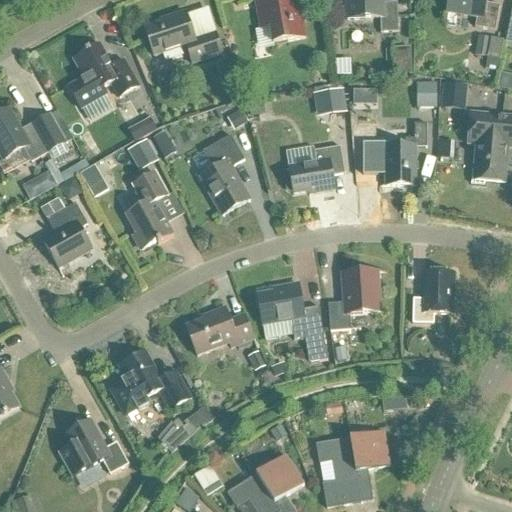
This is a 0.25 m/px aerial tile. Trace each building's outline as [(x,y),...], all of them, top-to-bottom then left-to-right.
[(274,48),(306,42),(300,7),(290,9),(288,0),(255,0),(261,33),(271,31),(274,48)] [(381,36),(399,36),(398,20),(398,10),(384,10),(383,0),(343,0),(344,5),(346,5),(347,23),(380,22),(381,36)] [(448,0),(446,14),(477,19),(475,31),(496,34),(500,9),(488,7),(488,0),(448,0)] [(193,68),(223,58),(216,37),(195,44),(186,16),(169,21),(170,24),(145,32),(154,61),(187,50),(193,68)] [(490,41),(478,39),(474,59),(487,61),(490,41)] [(111,87),(117,97),(119,102),(139,90),(125,64),(112,71),(99,49),(90,54),(89,53),(86,55),(86,56),(74,63),(74,64),(77,63),(87,80),(69,91),(81,113),(107,98),(103,92),(111,87)] [(392,76),(409,75),(408,49),(390,50),(392,76)] [(511,77),(498,75),(495,90),(511,93),(511,77)] [(417,112),(437,112),(437,87),(417,87),(417,112)] [(449,111),(462,111),(462,87),(449,87),(449,111)] [(360,105),(377,105),(377,89),(360,89),(360,105)] [(332,117),(346,115),(343,93),(328,95),(332,117)] [(250,109),(252,120),(265,118),(263,107),(250,109)] [(10,112),(0,117),(0,158),(3,165),(25,153),(32,166),(66,147),(51,119),(23,135),(10,112)] [(234,134),(248,126),(241,113),(227,122),(234,134)] [(511,151),(511,121),(471,118),(468,148),(479,149),(478,165),(476,165),(475,174),(472,174),(471,187),(485,188),(485,185),(504,187),(507,161),(505,161),(506,151),(511,151)] [(135,146),(156,134),(150,123),(129,134),(135,146)] [(415,151),(427,151),(427,128),(415,128),(415,142),(405,142),(405,150),(386,150),(386,190),(415,190),(415,151)] [(223,221),(250,205),(231,172),(245,164),(231,140),(204,155),(214,174),(201,181),(223,221)] [(139,175),(158,164),(147,144),(128,154),(139,175)] [(454,162),(455,147),(439,145),(437,160),(454,162)] [(345,178),(341,151),(315,155),(314,151),(286,156),(289,171),(291,186),(288,187),(286,190),(286,194),(290,195),(293,196),(294,199),(315,195),(316,198),(336,195),(333,180),(345,178)] [(49,175),(51,178),(58,190),(73,181),(69,173),(61,178),(53,163),(52,164),(45,168),(49,175)] [(86,164),(69,173),(73,181),(90,171),(86,164)] [(33,189),(39,200),(58,190),(51,178),(33,189)] [(158,249),(173,240),(155,207),(167,200),(154,178),(134,189),(145,209),(127,219),(137,238),(134,240),(142,254),(157,246),(158,249)] [(68,205),(83,197),(74,182),(59,190),(68,205)] [(58,271),(92,251),(81,232),(88,229),(76,207),(47,223),(57,241),(45,248),(58,271)] [(387,276),(387,274),(345,277),(347,307),(328,308),(330,336),(351,334),(350,320),(382,317),(379,276),(387,276)] [(451,319),(452,276),(427,276),(426,303),(414,303),(413,327),(434,328),(434,318),(451,319)] [(328,364),(319,311),(303,314),(299,288),(285,291),(286,295),(258,300),(263,330),(291,325),(294,344),(305,342),(309,365),(312,367),(328,364)] [(232,352),(254,343),(245,318),(230,324),(225,312),(209,318),(210,321),(186,330),(198,360),(230,348),(232,352)] [(255,374),(265,370),(260,356),(249,360),(255,374)] [(170,414),(191,403),(176,376),(160,385),(145,357),(140,359),(139,358),(133,361),(134,363),(120,371),(127,383),(123,385),(123,384),(122,385),(123,388),(112,394),(126,419),(138,412),(139,415),(149,409),(150,409),(151,409),(147,402),(160,395),(170,414)] [(275,381),(287,376),(284,366),(271,371),(275,381)] [(0,422),(20,412),(6,387),(8,385),(1,373),(0,373),(0,422)] [(413,405),(403,406),(402,401),(386,403),(389,420),(404,418),(404,414),(414,412),(413,405)] [(328,420),(343,418),(342,407),(326,409),(328,420)] [(212,423),(205,411),(187,426),(189,428),(185,431),(179,424),(174,428),(176,430),(162,447),(172,457),(173,456),(176,454),(177,453),(179,450),(182,448),(185,446),(187,443),(189,441),(192,439),(196,436),(199,434),(202,431),(206,428),(210,425),(212,423)] [(92,426),(66,440),(72,451),(59,458),(72,481),(84,475),(85,476),(104,465),(111,478),(129,468),(117,447),(107,452),(92,426)] [(276,445),(286,439),(280,429),(270,435),(276,445)] [(385,437),(351,442),(362,507),(373,505),(368,474),(390,470),(385,437)] [(329,511),(362,507),(351,442),(316,448),(320,468),(332,465),(336,485),(323,487),(327,511),(329,511)] [(286,460),(257,478),(278,511),(292,511),(285,501),(304,489),(286,460)] [(204,494),(219,485),(210,470),(194,480),(204,494)] [(278,511),(257,478),(228,497),(236,511),(241,511),(249,507),(252,511),(278,511)] [(0,501),(11,498),(8,486),(0,487),(0,501)] [(186,494),(176,509),(180,511),(193,511),(200,503),(186,494)] [(13,511),(34,511),(30,500),(11,506),(13,511)]
